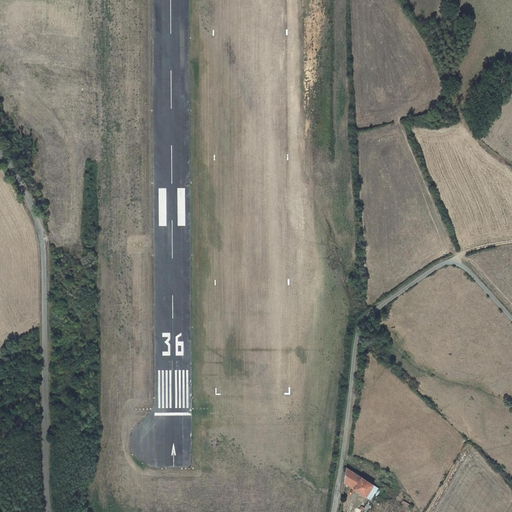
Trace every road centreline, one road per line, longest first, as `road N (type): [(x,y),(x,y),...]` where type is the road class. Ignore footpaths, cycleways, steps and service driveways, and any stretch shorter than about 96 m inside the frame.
road 1 (unclassified): [(511,319),(453,261),(365,318),(332,511)]
road 2 (unclassified): [(49,511),(44,254),(31,206),(0,151)]
